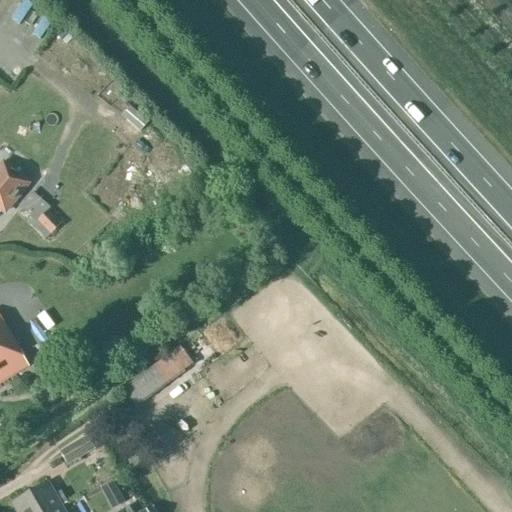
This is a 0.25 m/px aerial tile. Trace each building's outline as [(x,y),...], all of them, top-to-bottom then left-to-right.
[(130,108),(122,117),(140,133),(148,124),(130,108)] [(3,163),(0,166),(0,209),(6,214),(29,184),(3,163)] [(0,383),(29,366),(0,320),(0,383)] [(194,367),(180,348),(122,390),(136,409),(194,367)] [(67,464),(94,448),(88,438),(61,454),(67,464)] [(17,511),(51,511),(61,507),(61,506),(67,503),(60,492),(54,495),(48,484),(13,504),(17,511)]
